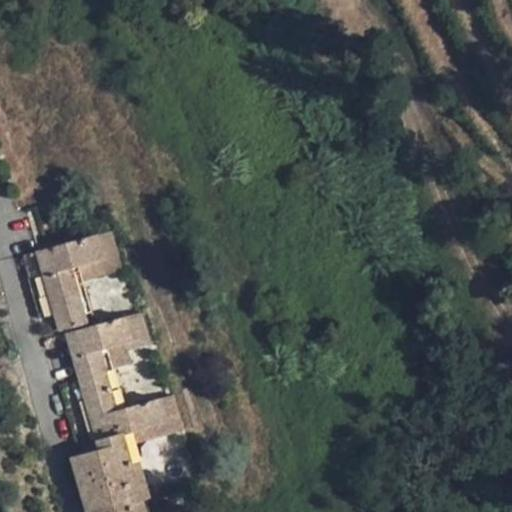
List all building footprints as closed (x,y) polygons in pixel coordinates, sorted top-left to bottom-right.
[(104,257),(80,264),(84,278),(123,266),(112,230),(97,234),(104,257)] [(97,234),(38,250),(60,328),(88,321),(72,266),(80,264),(104,257),(97,234)] [(84,278),(80,264),(72,266),(88,321),(96,318),(84,278)] [(136,338),(126,340),(129,350),(152,343),(142,311),(129,315),(136,338)] [(129,315),(67,333),(75,360),(85,357),(90,373),(80,376),(101,448),(73,457),(88,511),(135,511),(133,502),(144,499),(124,432),(132,430),(168,419),(162,397),(126,408),(118,410),(100,347),(108,345),(126,340),(136,338),(129,315)] [(126,340),(108,345),(114,367),(133,361),(129,350),(126,340)] [(118,410),(126,408),(114,367),(108,345),(100,347),(118,410)] [(85,357),(75,360),(80,376),(90,373),(85,357)] [(168,419),(132,430),(135,441),(183,427),(174,393),(162,397),(168,419)] [(144,499),(151,497),(135,441),(132,430),(124,432),(144,499)] [(146,511),(144,499),(133,502),(135,511),(146,511)]
